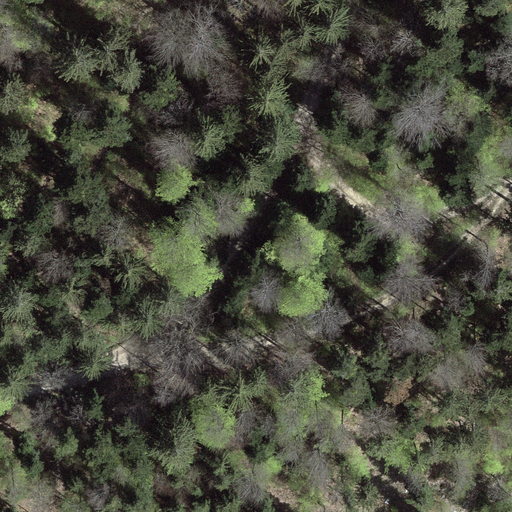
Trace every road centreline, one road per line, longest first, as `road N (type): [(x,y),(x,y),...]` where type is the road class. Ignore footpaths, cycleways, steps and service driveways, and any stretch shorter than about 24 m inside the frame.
road 1 (track): [(0,394),(140,361),(215,289),(306,128),(318,77),(358,0)]
road 2 (track): [(140,361),(250,342),(371,302),(460,242),(511,185)]
road 3 (track): [(306,128),(346,192),(397,219),(452,210),(511,180)]
